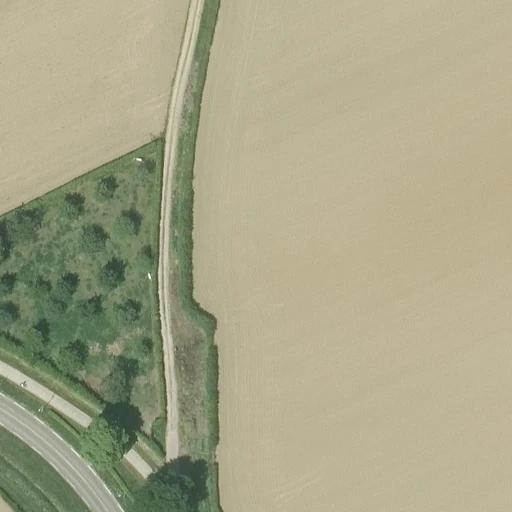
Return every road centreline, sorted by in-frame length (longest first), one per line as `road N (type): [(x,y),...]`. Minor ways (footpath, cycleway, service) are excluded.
road 1 (track): [(170,505),(162,270),(169,119),(196,0)]
road 2 (secondary): [(105,511),(51,445),(0,408)]
